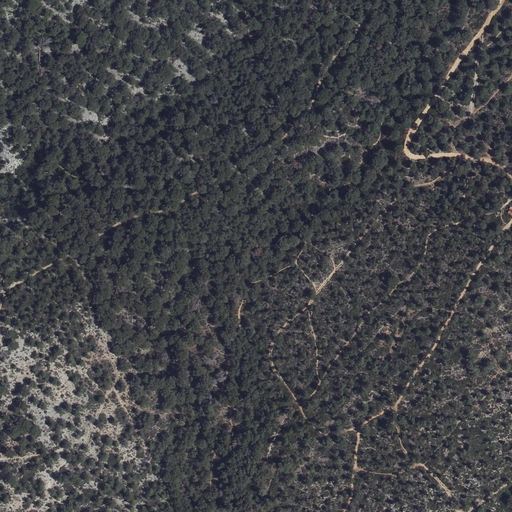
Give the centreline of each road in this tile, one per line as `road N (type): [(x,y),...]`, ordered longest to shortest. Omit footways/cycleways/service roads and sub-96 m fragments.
road 1 (track): [(511,170),(472,155),(417,158),(406,136),(505,0)]
road 2 (track): [(376,0),(296,125)]
